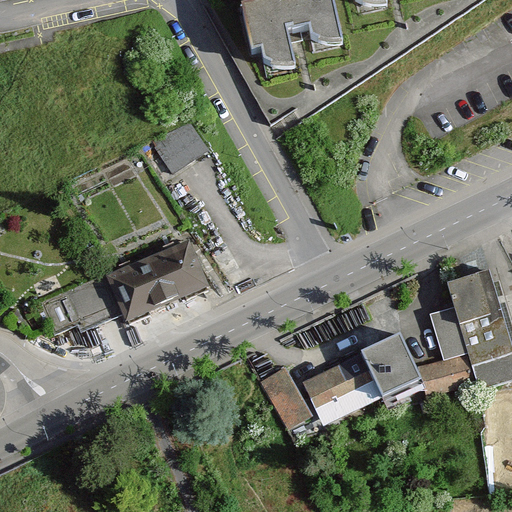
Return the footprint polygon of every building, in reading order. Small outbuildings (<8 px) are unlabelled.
[(234,0),(227,1),(234,45),(250,42),(254,65),(274,61),(268,24),(291,20),(296,49),(325,44),(317,0),(347,0),(349,6),(372,2),(372,0),(234,0)] [(212,158),(194,125),(151,147),(169,181),(212,158)] [(205,286),(186,243),(105,279),(124,322),(205,286)] [(445,283),(465,367),(471,391),(511,381),(511,358),(491,272),(445,283)] [(403,333),(357,358),(379,396),(423,371),(403,333)] [(357,358),(297,389),(314,420),(374,391),(357,358)] [(297,389),(283,365),(255,381),(286,436),(314,420),(297,389)] [(423,371),(425,394),(471,391),(465,367),(423,371)]
